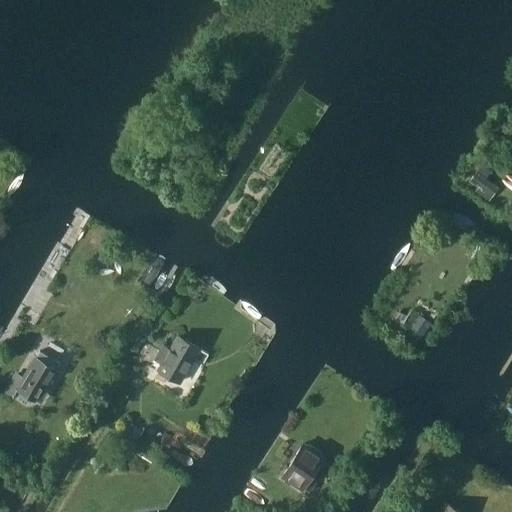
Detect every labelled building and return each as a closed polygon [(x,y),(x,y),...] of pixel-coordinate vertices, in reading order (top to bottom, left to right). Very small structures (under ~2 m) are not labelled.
[(481,165),(469,181),(478,187),(475,191),(486,199),(496,186),(486,179),(490,173),(481,165)] [(419,315),(406,334),(418,343),(431,323),(419,315)] [(155,358),(163,363),(159,370),(180,382),(199,348),(178,336),(171,348),(163,344),(155,358)] [(17,374),(8,390),(14,394),(18,387),(37,397),(43,386),(46,387),(57,369),(60,363),(40,351),(37,358),(25,379),(17,374)] [(303,444),(282,476),(302,489),(304,487),(310,491),(317,480),(311,476),(323,457),(320,454),(321,453),(308,444),(307,446),(303,444)] [(459,511),(446,503),(439,511),(459,511)]
